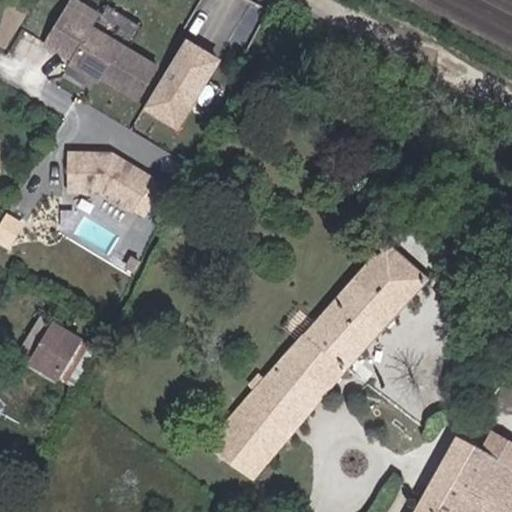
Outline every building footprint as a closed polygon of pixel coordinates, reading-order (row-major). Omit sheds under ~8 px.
[(107,11),(90,0),(76,0),(52,40),(79,57),(76,61),(104,78),(106,74),(143,96),(165,62),(128,39),(100,22),(107,11)] [(113,0),(107,11),(100,22),(128,39),(143,15),(118,0),(113,0)] [(146,108),(186,129),(225,52),(186,32),(146,108)] [(154,179),(113,153),(71,153),(70,191),(102,190),(133,211),(154,179)] [(434,278),(394,239),(272,380),(263,373),(244,394),(253,403),(215,449),(260,480),(434,278)] [(35,357),(52,316),(40,312),(24,353),(35,357)] [(40,348),(65,362),(85,330),(60,315),(40,348)] [(511,511),(511,436),(506,433),(497,450),(511,458),(511,498),(503,511),(511,511)] [(511,458),(497,450),(471,435),(425,511),(467,511),(468,511),(469,511),(503,511),(511,498),(511,458)]
